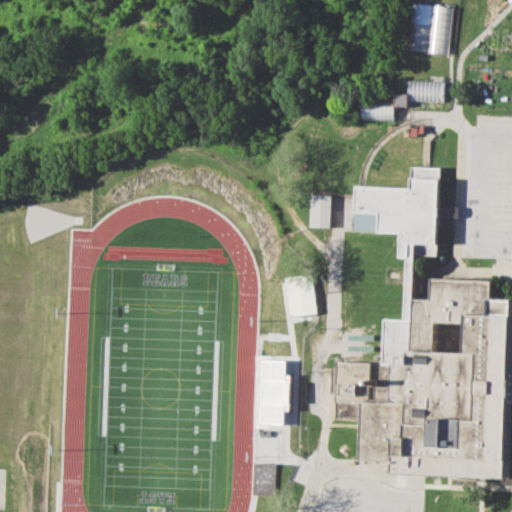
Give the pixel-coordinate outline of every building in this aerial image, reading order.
[(417,3),(411,49),(450,54),(456,8),(417,3)] [(450,80),(409,78),(408,91),(397,91),(396,101),(365,99),(364,120),(399,121),(412,117),(412,104),(449,105),(450,80)] [(362,186),(410,188),(411,165),(442,166),(438,255),(403,253),(404,231),(360,229),(362,186)] [(311,191),(333,192),(331,226),(310,225),(311,191)] [(442,216),(459,216),(459,206),(447,206),(447,213),(442,213),(442,216)] [(287,273),(313,269),(320,310),(294,314),(287,273)] [(366,457),(402,459),(402,475),(511,480),(511,454),(511,299),(494,299),(495,276),(433,274),(432,298),(414,297),(413,319),(384,317),(382,361),(339,360),(337,417),(367,418),(366,457)] [(58,345),(90,346),(88,429),(56,427),(58,345)] [(258,354),(286,355),(284,431),(256,430),(258,354)] [(61,454),(83,454),(83,504),(61,504),(61,454)] [(256,460),(276,460),(276,492),(255,492),(256,460)]
